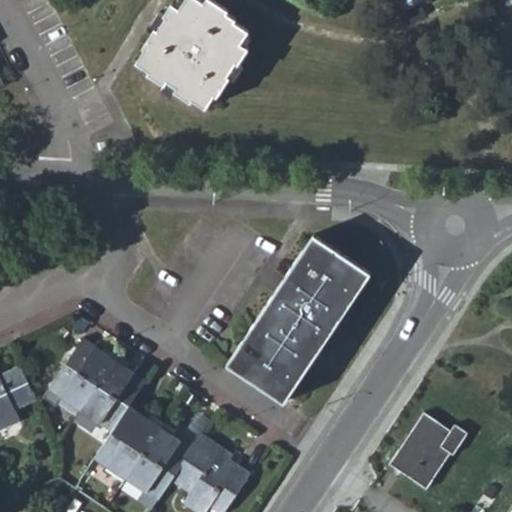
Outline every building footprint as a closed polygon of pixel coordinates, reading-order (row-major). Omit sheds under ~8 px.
[(143,48),(145,49),(136,63),(150,71),(149,74),(164,84),(168,80),(177,87),(175,91),(190,102),(193,100),(205,107),(214,95),(217,96),(229,78),(227,76),(236,64),(238,64),(248,49),(240,44),(248,32),(234,23),(235,20),(226,13),(227,11),(208,0),(206,0),(203,3),(198,0),(185,0),(178,10),(171,5),(164,17),(166,18),(157,32),(155,30),(143,48)] [(283,401),(368,276),(370,273),(366,272),(313,236),(226,363),(283,401)] [(79,412),(117,355),(106,348),(102,353),(94,349),(96,346),(82,337),(47,390),(79,412)] [(130,364),(117,355),(79,412),(110,432),(127,408),(146,381),(136,373),(134,375),(126,370),(130,364)] [(0,430),(19,421),(15,411),(37,400),(21,368),(0,377),(0,430)] [(145,421),(127,408),(110,432),(93,459),(125,479),(162,425),(148,416),(145,421)] [(389,465),(427,490),(450,454),(453,456),(468,434),(455,425),(451,431),(423,412),(389,465)] [(170,480),(191,450),(177,442),(175,444),(168,440),(173,433),(162,425),(125,479),(157,500),(170,480)] [(210,463),(191,450),(170,480),(189,493),(182,503),(194,511),(207,511),(211,507),(219,511),(223,511),(250,473),(237,464),(235,467),(229,463),(232,456),(220,448),(210,463)]
